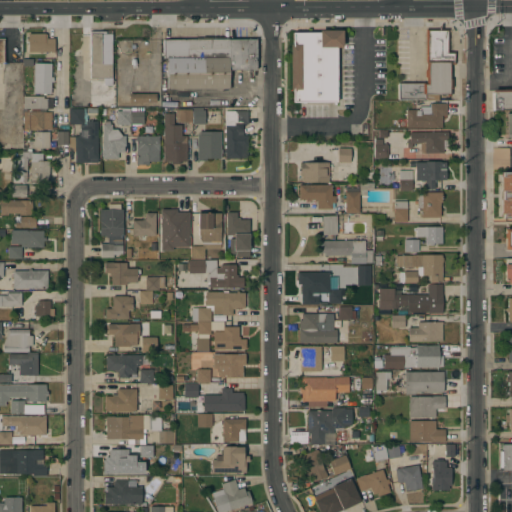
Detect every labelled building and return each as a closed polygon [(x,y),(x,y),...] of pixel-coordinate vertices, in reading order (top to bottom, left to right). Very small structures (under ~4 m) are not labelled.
[(422,84),(422,83),(426,83),(426,78),(424,77),(424,71),(426,69),(426,62),(425,62),(425,29),(448,29),(448,52),(455,51),(455,64),(450,64),(450,78),(452,79),(452,88),(450,89),(450,96),(446,96),(446,94),(424,94),(424,99),(398,99),(398,83),(422,84)] [(336,102),(292,102),(292,90),(290,90),(290,44),(292,44),(292,32),(319,32),(319,30),(342,30),(342,48),(336,48),(336,102)] [(112,87),(103,87),(103,79),(89,79),(89,31),(112,31),(112,87)] [(44,34),(46,34),(46,39),(53,39),(53,52),(27,52),(27,34),(44,34)] [(256,39),(256,70),(228,70),(228,89),(167,89),(167,58),(163,58),(163,40),(256,39)] [(23,68),(22,59),(32,59),(32,68),(23,68)] [(33,63),(51,63),(51,77),(53,77),(53,82),(51,82),(50,94),(33,94),(33,63)] [(511,111),(492,111),(492,90),(504,90),(504,88),(511,88),(511,111)] [(155,94),(155,103),(129,103),(129,94),(155,94)] [(23,131),(23,111),(21,111),(21,109),(23,109),(23,97),(43,96),(43,99),(52,99),(52,109),(45,109),(45,130),(23,131)] [(405,127),(406,110),(420,110),(420,114),(430,114),(430,103),(446,103),(446,115),(441,115),(441,128),(405,127)] [(97,124),(99,124),(99,144),(97,144),(97,163),(74,163),(74,151),(68,151),(68,137),(74,137),(74,136),(77,136),(77,134),(79,134),(79,124),(69,124),(69,109),(83,109),(83,108),(96,108),(96,115),(86,115),(86,121),(97,121),(97,124)] [(204,124),(192,124),(192,108),(202,108),(202,110),(204,110),(204,124)] [(175,122),(176,110),(191,110),(191,122),(175,122)] [(116,126),(116,111),(143,111),(143,125),(116,126)] [(225,158),(225,152),(223,152),(223,150),(225,150),(225,111),(247,111),(247,125),(242,125),(242,132),(236,132),(236,136),(247,136),(247,145),(248,145),(248,149),(247,149),(247,158),(225,158)] [(163,114),(173,114),(173,125),(181,125),(181,136),(186,136),(186,161),(179,162),(179,164),(170,164),(170,161),(163,161),(163,114)] [(121,136),(124,136),(125,146),(123,146),(123,152),(117,152),(117,159),(102,159),(102,156),(101,156),(100,151),(102,151),(102,125),(111,125),(111,130),(116,130),(121,135),(121,136)] [(387,158),(374,158),(374,145),(375,145),(376,138),(380,138),(380,130),(386,130),(386,138),(382,138),(382,145),(383,145),(383,143),(385,143),(385,145),(387,145),(387,158)] [(220,150),(221,150),(221,153),(220,153),(220,159),(205,159),(205,161),(197,161),(197,135),(199,135),(199,131),(220,132),(220,150)] [(49,148),(28,148),(28,141),(33,141),(33,132),(49,132),(49,148)] [(67,145),(56,145),(56,132),(67,132),(67,145)] [(447,132),(447,140),(443,140),(443,153),(423,153),(423,143),(411,144),(411,148),(406,148),(406,140),(409,140),(409,133),(447,132)] [(135,136),(158,136),(158,162),(147,162),(147,165),(135,165),(135,136)] [(350,148),(350,149),(355,149),(355,162),(350,162),(350,166),(345,166),(345,162),(337,162),(337,148),(350,148)] [(30,159),(27,159),(26,183),(17,182),(11,181),(12,173),(11,173),(12,158),(13,158),(13,151),(31,152),(31,154),(42,154),(42,161),(48,161),(49,183),(30,183),(30,159)] [(447,161),(447,180),(434,180),(434,189),(424,189),(424,181),(415,182),(415,171),(412,171),(412,168),(408,168),(408,162),(447,161)] [(328,163),(328,182),(303,182),(303,174),(300,174),(300,163),(328,163)] [(411,191),(398,191),(398,170),(411,170),(411,191)] [(511,218),(502,218),(502,214),(500,214),(500,200),(502,200),(501,191),(500,191),(500,177),(501,177),(501,172),(511,172),(511,218)] [(358,213),(345,213),(345,202),(342,202),(342,198),(345,198),(345,192),(345,187),(359,187),(359,183),(372,183),(372,190),(366,190),(366,195),(358,195),(358,213)] [(10,197),(10,185),(26,185),(26,197),(10,197)] [(331,185),(331,196),(335,196),(335,203),(331,203),(331,209),(316,209),(316,200),(310,199),(310,201),(307,201),(307,200),(298,200),(298,185),(331,185)] [(441,192),(441,203),(439,203),(440,217),(421,217),(421,208),(417,208),(417,195),(420,195),(420,192),(441,192)] [(0,200),(32,201),(32,215),(19,215),(19,213),(7,213),(7,215),(0,215),(0,200)] [(406,222),(393,222),(393,201),(406,201),(406,222)] [(98,209),(107,209),(107,205),(119,204),(119,209),(122,209),(122,222),(122,223),(122,235),(99,236),(98,209)] [(188,247),(172,247),(172,251),(159,251),(160,209),(176,210),(176,212),(188,212),(188,247)] [(248,257),(236,257),(236,260),(230,260),(230,255),(229,255),(229,239),(233,239),(233,236),(226,236),(226,213),(235,213),(235,211),(236,211),(236,209),(248,209),(248,257)] [(154,236),(132,236),(132,220),(142,220),(142,219),(144,219),(144,213),(155,213),(154,236)] [(220,213),(220,249),(204,249),(204,259),(190,259),(190,246),(201,246),(201,243),(198,239),(197,213),(220,213)] [(336,234),(322,235),(321,216),(336,216),(336,234)] [(14,228),(14,223),(19,223),(19,217),(35,217),(35,227),(14,228)] [(441,243),(433,243),(433,246),(429,246),(429,243),(425,243),(425,237),(415,237),(415,227),(426,227),(441,227),(441,243)] [(511,248),(511,228),(504,229),(503,248),(511,248)] [(42,231),(42,238),(45,238),(45,241),(42,241),(42,247),(21,247),(21,258),(7,258),(8,247),(20,247),(20,243),(10,243),(10,231),(42,231)] [(121,255),(112,255),(112,257),(100,257),(100,244),(107,244),(107,236),(121,236),(121,255)] [(417,252),(404,252),(404,239),(417,239),(417,252)] [(323,256),(323,253),(319,254),(319,241),(323,241),(364,240),(364,250),(371,250),(371,263),(364,263),(364,264),(349,264),(349,256),(323,256)] [(441,283),(429,283),(429,275),(421,275),(421,276),(417,276),(417,283),(403,283),(399,283),(399,273),(403,273),(403,271),(417,271),(417,267),(412,267),(401,267),(395,267),(395,256),(401,256),(401,255),(421,255),(441,255),(441,257),(442,258),(442,261),(441,262),(441,283)] [(203,260),(213,260),(213,269),(215,268),(219,268),(219,265),(235,265),(235,275),(237,275),(237,277),(242,277),(242,287),(208,288),(208,282),(197,283),(197,273),(183,273),(183,262),(188,262),(188,260),(203,260)] [(126,263),(126,268),(136,268),(136,269),(139,269),(139,274),(136,274),(136,283),(126,283),(126,285),(110,285),(110,275),(109,275),(109,273),(103,273),(103,262),(126,263)] [(370,285),(356,285),(356,266),(370,266),(370,285)] [(12,289),(12,271),(28,271),(28,269),(31,269),(31,271),(47,271),(47,289),(12,289)] [(328,272),(329,290),(340,289),(340,303),(327,303),(327,293),(311,293),(311,296),(318,296),(318,304),(300,304),(300,297),(299,297),(299,294),(300,294),(300,284),(297,284),(297,272),(328,272)] [(145,277),(158,277),(158,281),(163,281),(163,288),(158,288),(158,290),(151,290),(151,304),(138,304),(138,290),(144,291),(145,277)] [(427,295),(427,284),(441,284),(441,313),(428,313),(428,312),(407,312),(407,306),(398,306),(398,309),(378,309),(378,288),(393,288),(393,295),(427,295)] [(244,308),(234,308),(234,309),(232,309),(232,315),(221,315),(221,314),(212,314),(212,306),(205,306),(205,292),(222,292),(222,293),(236,293),(236,291),(238,291),(238,293),(244,293),(244,308)] [(19,307),(0,307),(0,296),(6,296),(6,293),(19,293),(19,307)] [(104,319),(104,309),(110,308),(110,306),(112,306),(112,296),(127,296),(127,297),(132,297),(132,310),(127,310),(127,319),(104,319)] [(36,312),(35,312),(35,305),(36,305),(37,300),(49,301),(49,308),(51,308),(51,317),(36,316),(36,312)] [(210,335),(197,334),(197,320),(191,320),(191,307),(210,307),(210,335)] [(351,307),(351,320),(338,320),(338,319),(336,319),(336,316),(338,316),(338,307),(351,307)] [(150,319),(149,312),(159,311),(160,319),(150,319)] [(298,343),(298,320),(301,320),(301,313),(325,313),(325,314),(332,314),(332,330),(335,330),(336,343),(298,343)] [(404,315),(404,327),(391,328),(391,315),(404,315)] [(407,341),(407,328),(408,328),(408,325),(417,325),(417,322),(441,322),(442,341),(407,341)] [(115,324),(128,324),(138,324),(138,338),(136,338),(136,346),(129,346),(113,346),(113,337),(112,337),(112,334),(106,334),(106,324),(115,324)] [(213,350),(212,331),(222,331),(222,327),(237,327),(238,337),(239,337),(239,339),(245,339),(245,349),(213,350)] [(8,330),(8,329),(28,330),(28,336),(32,336),(32,346),(28,346),(28,352),(37,352),(37,376),(17,375),(18,365),(8,365),(8,354),(26,354),(26,353),(2,352),(3,342),(6,337),(6,330),(8,330)] [(156,337),(156,352),(141,352),(141,337),(156,337)] [(208,338),(208,351),(195,351),(196,338),(208,338)] [(320,372),(299,372),(300,357),(298,357),(298,346),(320,346),(320,372)] [(329,346),(342,346),(342,361),(329,361),(329,346)] [(438,346),(438,356),(442,356),(442,366),(438,366),(438,368),(415,368),(415,365),(412,366),(412,367),(403,367),(403,368),(383,368),(383,355),(389,355),(389,348),(400,348),(401,355),(403,355),(408,355),(408,348),(415,348),(415,346),(438,346)] [(141,355),(141,365),(137,365),(137,367),(135,367),(135,374),(136,374),(136,377),(131,377),(131,374),(127,374),(127,378),(117,378),(117,371),(115,371),(115,370),(105,370),(105,355),(111,355),(111,353),(113,353),(113,355),(141,355)] [(216,377),(216,368),(212,368),(212,355),(244,354),(244,365),(241,365),(241,377),(216,377)] [(209,369),(209,383),(196,383),(196,369),(209,369)] [(139,383),(139,370),(152,370),(152,377),(157,377),(158,382),(139,383)] [(374,372),(390,372),(390,379),(385,379),(385,390),(374,390),(374,372)] [(442,372),(443,392),(414,392),(414,395),(404,395),(404,372),(442,372)] [(0,374),(10,374),(10,382),(0,382),(0,374)] [(348,377),(348,392),(334,393),(334,401),(326,401),(326,407),(307,407),(307,402),(301,402),(301,393),(299,393),(299,387),(300,387),(300,378),(348,377)] [(360,378),(371,378),(371,390),(360,390),(360,378)] [(0,385),(27,385),(27,384),(45,384),(45,391),(47,391),(47,396),(45,396),(45,401),(24,401),(24,397),(8,397),(8,401),(5,401),(5,406),(0,406),(0,385)] [(197,384),(197,397),(183,397),(183,384),(197,384)] [(172,399),(157,399),(157,385),(172,385),(172,399)] [(220,395),(220,388),(231,388),(231,392),(242,393),(242,395),(244,395),(243,411),(238,411),(238,412),(235,412),(235,411),(221,411),(221,412),(202,412),(202,395),(220,395)] [(112,411),(112,413),(110,413),(110,412),(104,411),(104,396),(111,396),(111,395),(116,395),(116,389),(136,389),(135,412),(112,411)] [(334,406),(334,395),(358,396),(358,407),(334,406)] [(432,397),(433,396),(444,396),(444,409),(434,409),(434,418),(408,418),(408,396),(432,397)] [(9,401),(23,401),(23,413),(9,413),(9,401)] [(330,411),(330,408),(344,408),(344,409),(351,409),(351,426),(344,426),(344,429),(333,428),(333,434),(324,434),(324,444),(309,444),(309,433),(306,433),(307,411),(330,411)] [(211,427),(196,427),(196,414),(211,414),(211,427)] [(127,417),(127,415),(151,415),(150,429),(145,429),(145,445),(127,444),(127,439),(105,439),(105,417),(127,417)] [(45,416),(45,435),(18,435),(18,431),(15,431),(15,426),(1,426),(1,416),(45,416)] [(244,419),(245,442),(222,442),(222,436),(221,436),(220,434),(222,434),(222,419),(244,419)] [(408,421),(435,421),(435,429),(444,429),(444,442),(430,442),(430,441),(408,442),(408,421)] [(174,444),(171,444),(171,443),(157,443),(158,430),(170,430),(170,429),(174,429),(174,444)] [(0,432),(10,432),(10,444),(0,444),(0,432)] [(386,447),(397,444),(398,445),(403,444),(405,455),(388,459),(386,447)] [(152,445),(152,457),(139,457),(139,446),(152,445)] [(384,445),(387,459),(385,459),(386,465),(376,467),(375,462),(364,464),(362,454),(364,453),(363,448),(384,445)] [(454,457),(444,457),(444,445),(453,445),(454,457)] [(511,470),(502,470),(502,468),(499,468),(499,451),(502,451),(502,445),(511,445),(511,470)] [(210,473),(211,460),(215,460),(215,456),(221,456),(221,455),(220,455),(220,450),(221,450),(221,446),(234,447),(242,447),(242,456),(248,456),(248,462),(245,462),(245,473),(235,473),(235,474),(233,474),(233,473),(210,473)] [(323,470),(324,470),(327,477),(313,482),(311,475),(306,477),(300,460),(302,459),(300,455),(316,449),(317,451),(318,451),(318,453),(318,454),(317,454),(323,470)] [(5,456),(9,456),(9,450),(31,450),(42,450),(42,463),(46,463),(46,476),(32,476),(32,474),(5,474),(5,456)] [(127,473),(116,473),(116,474),(112,474),(112,473),(103,473),(103,461),(107,461),(107,456),(113,456),(113,450),(127,450),(127,473)] [(344,455),(350,469),(333,475),(328,461),(344,455)] [(431,461),(445,461),(445,467),(450,467),(450,486),(448,486),(448,490),(431,490),(431,461)] [(417,465),(419,476),(420,476),(420,479),(419,479),(421,488),(404,491),(403,481),(396,483),(394,469),(417,465)] [(381,469),(385,480),(387,479),(389,483),(386,484),(389,492),(377,496),(376,493),(372,495),(369,488),(359,492),(354,478),(381,469)] [(337,511),(319,511),(314,501),(315,501),(313,497),(331,488),(331,487),(329,482),(330,482),(329,480),(334,478),(335,479),(346,474),(348,479),(349,478),(360,501),(337,511)] [(223,511),(216,511),(211,493),(222,490),(220,484),(234,480),(237,490),(243,488),(244,492),(247,491),(251,503),(242,506),(243,506),(240,507),(223,511)] [(103,504),(103,492),(106,492),(106,487),(113,487),(113,481),(128,481),(128,487),(141,487),(141,504),(103,504)] [(21,497),(21,511),(0,511),(0,503),(3,503),(3,497),(21,497)] [(53,511),(29,511),(29,506),(45,506),(45,502),(53,502),(53,511)]
